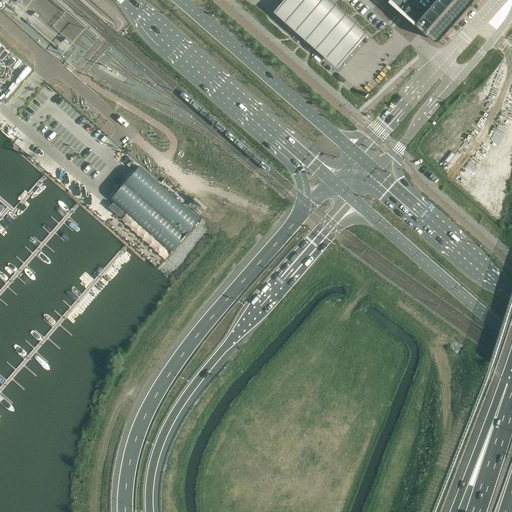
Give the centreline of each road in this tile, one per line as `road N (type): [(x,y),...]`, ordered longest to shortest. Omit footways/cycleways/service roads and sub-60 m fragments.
road 1 (motorway): [(150,511),(150,477),(167,421),(353,199)]
road 2 (motorway): [(299,217),(163,377),(127,463),(127,511)]
road 3 (primary): [(355,156),(179,0)]
road 4 (tertiary): [(376,173),(484,50),(511,5)]
road 5 (primary): [(353,199),(511,339)]
road 6 (tertiary): [(496,0),(355,156)]
road 7 (primary): [(125,0),(280,135)]
road 8 (unclassified): [(0,18),(127,131),(104,156)]
road 9 (primary): [(511,291),(376,173)]
road 10 (motorway): [(511,396),(454,511)]
